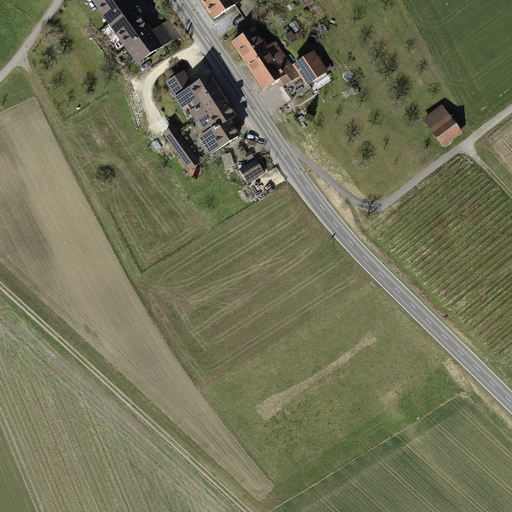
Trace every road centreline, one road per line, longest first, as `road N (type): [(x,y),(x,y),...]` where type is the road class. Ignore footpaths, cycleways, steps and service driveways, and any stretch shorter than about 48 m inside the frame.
road 1 (primary): [(511,401),(336,224),(182,0)]
road 2 (track): [(0,281),(253,511)]
road 3 (track): [(284,152),(365,204),(381,206),(468,150)]
road 4 (track): [(166,135),(144,90),(154,71),(208,39)]
